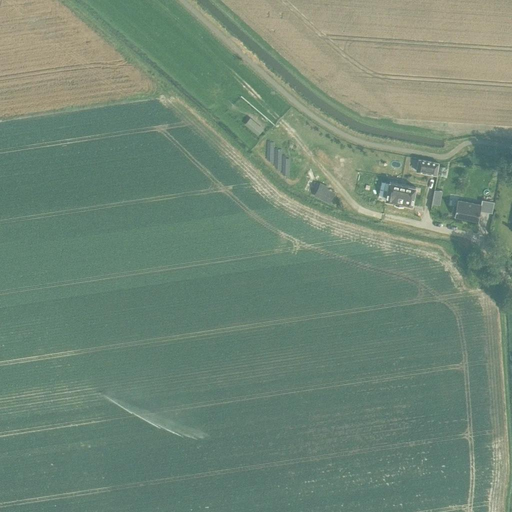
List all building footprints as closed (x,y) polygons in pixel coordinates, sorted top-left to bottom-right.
[(251,117),(244,124),(257,136),(263,129),(251,117)] [(419,158),(416,171),(437,175),(439,162),(419,158)] [(320,182),(314,195),(329,203),(335,191),(328,188),(329,186),(320,182)] [(390,182),(384,211),(410,216),(416,187),(390,182)] [(479,220),(480,210),(492,213),(494,202),(482,199),(481,204),(458,200),(455,215),(479,220)]
